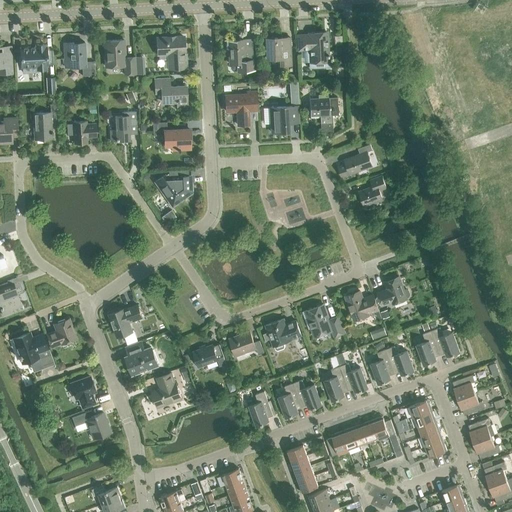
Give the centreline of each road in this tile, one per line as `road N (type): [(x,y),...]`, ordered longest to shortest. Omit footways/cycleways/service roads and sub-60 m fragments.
road 1 (residential): [(173,247),(222,322),(359,275),(318,159),(211,165)]
road 2 (residential): [(173,247),(110,156),(18,159),(21,233),(41,264),(78,289),(86,309)]
road 3 (residential): [(139,478),(434,377)]
road 4 (tertiary): [(0,17),(204,7)]
road 5 (residential): [(139,478),(86,309)]
road 6 (residential): [(211,165),(204,7)]
road 7 (residential): [(483,511),(434,377)]
